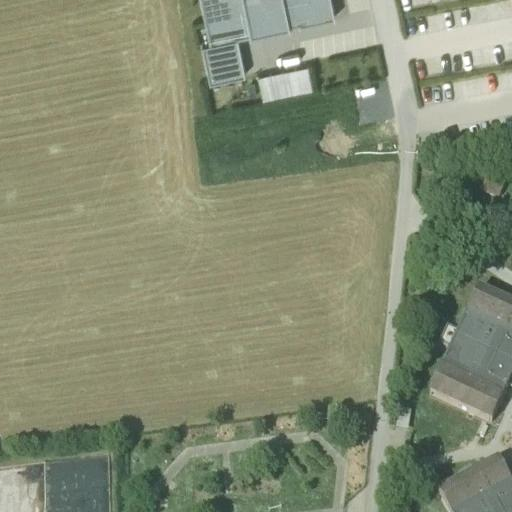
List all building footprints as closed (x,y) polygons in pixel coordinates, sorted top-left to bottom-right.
[(199,0),(209,45),(201,47),(209,85),(244,77),(237,45),(236,40),(289,28),(289,26),(298,24),(299,26),(335,19),(330,0),(199,0)] [(257,75),(262,99),(310,89),(305,66),(257,75)] [(511,307),(476,291),(428,396),(491,425),(507,389),(495,384),(510,350),(511,350),(511,307)] [(511,350),(510,350),(495,384),(511,391),(511,350)] [(507,511),(503,505),(511,500),(511,491),(497,463),(436,496),(444,511),(507,511)] [(511,511),(511,500),(503,505),(507,511),(511,511)]
